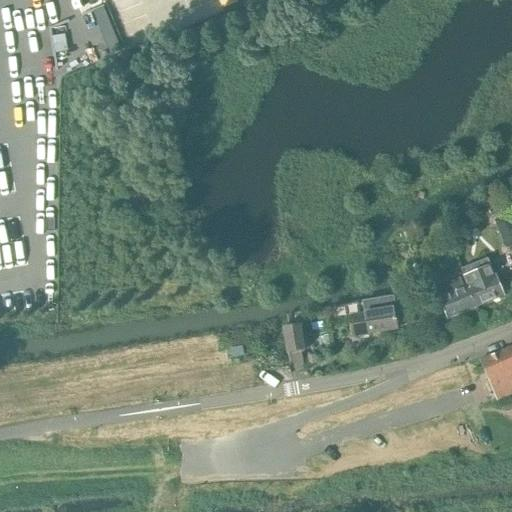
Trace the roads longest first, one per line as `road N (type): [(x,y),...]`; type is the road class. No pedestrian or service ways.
road 1 (unclassified): [(159,410),(410,366),(511,334)]
road 2 (track): [(190,459),(176,445),(80,443),(16,431)]
